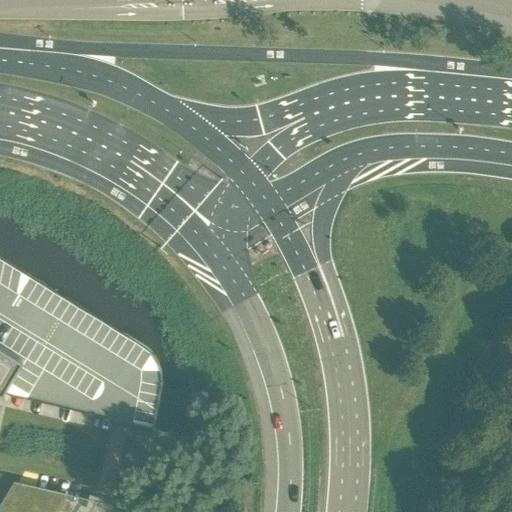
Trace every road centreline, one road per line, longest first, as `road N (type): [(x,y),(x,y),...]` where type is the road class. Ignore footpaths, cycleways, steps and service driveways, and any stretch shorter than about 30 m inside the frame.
road 1 (motorway): [(203,230),(269,353),(292,441),(293,511)]
road 2 (motorway): [(339,511),(339,384),(307,273)]
road 3 (tertiary): [(0,110),(50,121),(112,151),(203,230)]
road 4 (secondary): [(511,105),(388,97),(312,117)]
road 5 (tertiary): [(163,111),(115,82),(0,60)]
road 6 (secondary): [(352,158),(404,149),(511,159)]
road 7 (secondary): [(312,117),(225,127),(163,111)]
road 8 (motorway): [(307,273),(325,201),(352,158)]
